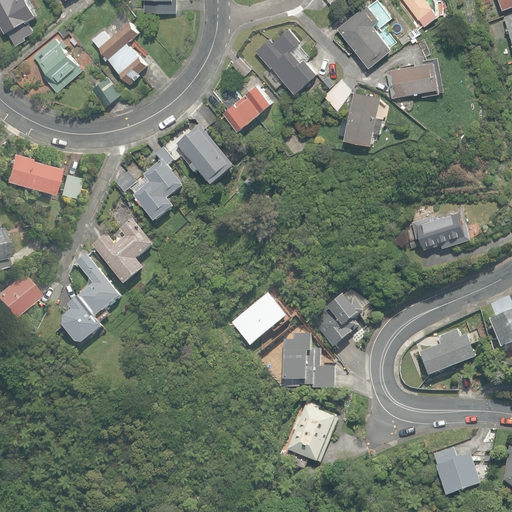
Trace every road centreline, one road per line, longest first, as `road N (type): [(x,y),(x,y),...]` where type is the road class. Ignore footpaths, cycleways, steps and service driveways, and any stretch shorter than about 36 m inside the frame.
road 1 (residential): [(511,271),(407,322),(390,338),(381,364),(386,391),(403,406),(511,417)]
road 2 (residential): [(0,99),(26,123),(65,134),(140,124),(196,76),(215,38),(216,16)]
